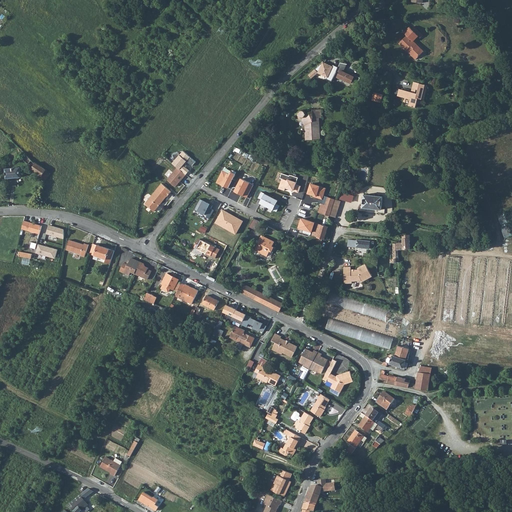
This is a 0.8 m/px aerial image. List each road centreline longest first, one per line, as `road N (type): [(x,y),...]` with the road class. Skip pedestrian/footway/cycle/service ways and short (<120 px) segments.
road 1 (residential): [(140,249),(347,351),(366,370)]
road 2 (residential): [(364,0),(272,88),(195,182)]
road 3 (tertiary): [(0,440),(139,511)]
road 4 (residential): [(295,511),(319,455),(368,383)]
road 5 (residential): [(0,211),(85,221),(140,249)]
road 6 (residential): [(195,182),(280,227),(294,201)]
road 7 (track): [(188,0),(272,88)]
road 8 (unclassified): [(368,383),(423,395),(467,443)]
